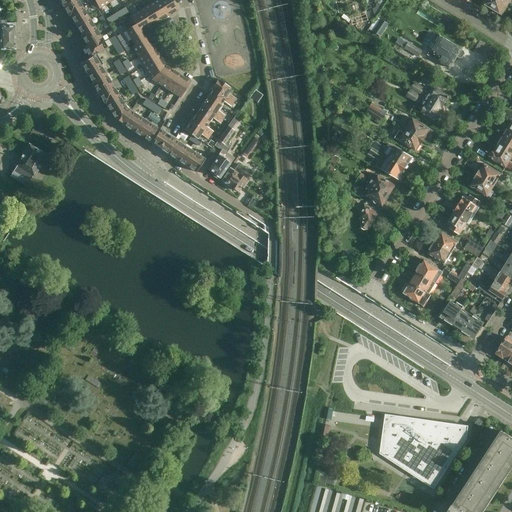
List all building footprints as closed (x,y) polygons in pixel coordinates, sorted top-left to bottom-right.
[(68,17),(69,17),(82,9),(77,0),(73,0),(62,7),(68,17)] [(109,2),(107,0),(94,0),(99,8),(109,2)] [(158,21),(167,15),(158,0),(149,6),(158,21)] [(171,0),(158,0),(167,15),(177,10),(171,0)] [(508,4),(501,0),(486,0),(484,4),(501,15),(502,13),(503,12),(505,10),(505,8),(508,4)] [(149,27),(158,21),(149,6),(140,11),(149,27)] [(69,17),(75,26),(88,18),(82,9),(69,17)] [(140,32),(149,27),(140,11),(130,17),(135,26),(136,25),(140,32)] [(75,26),(81,36),(94,28),(88,18),(75,26)] [(0,49),(6,50),(6,51),(8,53),(12,53),(13,50),(13,49),(14,49),(13,23),(5,23),(5,20),(0,20),(0,49)] [(372,31),(377,34),(382,27),(376,24),(372,31)] [(145,40),(140,32),(136,25),(135,26),(126,31),(135,46),(135,47),(145,40)] [(80,36),(86,47),(97,40),(100,38),(99,36),(94,28),(81,36),(80,36)] [(440,36),(427,56),(434,60),(437,55),(440,57),(437,61),(450,69),(457,57),(460,58),(463,58),(465,54),(464,52),(461,50),(462,49),(440,36)] [(154,48),(148,38),(145,40),(135,47),(135,46),(132,48),(138,57),(154,48)] [(90,59),(96,55),(103,51),(101,48),(103,47),(101,43),(99,44),(97,40),(86,47),(83,49),(90,59)] [(118,56),(123,52),(116,41),(111,45),(118,56)] [(408,43),(404,49),(418,57),(422,52),(408,43)] [(159,57),(154,48),(138,57),(144,67),(159,57)] [(388,54),(384,60),(391,64),(394,58),(388,54)] [(96,55),(90,59),(81,64),(81,65),(85,72),(101,62),(96,55)] [(144,67),(150,76),(165,66),(159,57),(144,67)] [(118,60),(112,63),(116,70),(121,66),(118,60)] [(101,62),(85,72),(87,75),(89,78),(90,79),(90,80),(93,84),(106,76),(103,71),(100,67),(103,65),(101,62)] [(120,76),(125,73),(121,66),(116,70),(120,76)] [(152,79),(161,85),(171,70),(165,66),(150,76),(152,79)] [(161,85),(170,91),(180,76),(171,70),(161,85)] [(93,84),(92,85),(94,87),(98,95),(112,86),(108,79),(106,76),(93,84)] [(170,91),(179,97),(189,82),(180,76),(170,91)] [(137,92),(128,77),(122,81),(131,96),(137,92)] [(218,80),(212,88),(213,89),(233,103),(236,99),(227,93),(230,89),(218,80)] [(433,81),(430,86),(436,89),(437,90),(440,85),(433,81)] [(410,90),(441,109),(446,102),(447,102),(449,99),(448,96),(446,94),(445,95),(437,90),(436,89),(435,90),(433,89),(429,95),(423,90),(424,89),(415,83),(410,90)] [(98,95),(104,105),(105,104),(118,96),(116,92),(113,88),(112,86),(98,95)] [(213,90),(208,98),(221,107),(224,102),(230,107),(233,104),(233,103),(213,89),(213,90)] [(441,109),(410,90),(406,97),(415,103),(416,101),(422,105),(419,110),(421,112),(421,113),(430,118),(430,120),(432,121),(436,121),(437,118),(437,116),(441,109)] [(105,104),(109,110),(110,112),(123,104),(118,96),(105,104)] [(208,98),(202,106),(222,119),(224,116),(218,111),(220,108),(221,107),(208,98)] [(142,105),(157,115),(160,110),(145,100),(142,105)] [(369,108),(379,114),(382,110),(371,103),(369,108)] [(126,108),(123,104),(110,112),(114,118),(113,119),(122,124),(130,112),(127,109),(126,108)] [(202,106),(196,114),(209,123),(212,119),(219,123),(222,119),(202,106)] [(122,125),(155,146),(155,145),(154,145),(162,132),(163,133),(163,132),(160,130),(159,131),(130,112),(122,124),(122,125)] [(196,114),(190,122),(210,136),(213,132),(206,127),(209,123),(196,114)] [(406,131),(423,141),(425,137),(424,137),(429,130),(408,117),(404,124),(408,127),(406,131)] [(190,122),(184,131),(198,140),(201,135),(208,140),(210,136),(190,122)] [(393,131),(396,126),(391,122),(387,128),(393,131)] [(222,152),(208,170),(212,173),(211,175),(218,180),(224,172),(234,159),(226,154),(230,149),(225,145),(234,132),(231,130),(233,126),(230,124),(229,125),(228,127),(223,133),(218,140),(218,141),(217,141),(214,146),(222,152)] [(348,134),(334,125),(329,133),(331,134),(329,138),(335,141),(338,137),(343,141),(348,134)] [(399,132),(395,138),(415,151),(420,144),(421,145),(423,141),(406,131),(403,134),(399,132)] [(511,157),(511,140),(504,135),(502,138),(500,139),(498,141),(499,143),(496,148),(511,157)] [(188,140),(198,147),(200,143),(190,136),(188,140)] [(175,140),(171,137),(171,138),(171,139),(164,151),(163,150),(162,151),(195,173),(204,160),(202,158),(203,157),(200,154),(198,156),(175,141),(175,140)] [(249,142),(244,149),(250,153),(251,153),(256,146),(255,146),(249,142)] [(375,142),(371,148),(388,158),(405,169),(408,165),(407,164),(408,163),(410,163),(411,160),(411,159),(411,158),(396,148),(395,149),(388,145),(385,149),(375,142)] [(13,171),(29,181),(33,176),(34,177),(47,157),(28,144),(15,165),(16,166),(13,171)] [(405,169),(388,158),(371,148),(367,155),(378,162),(375,167),(382,171),(383,169),(398,179),(399,178),(400,177),(402,175),(402,173),(402,172),(403,173),(405,169)] [(511,158),(511,157),(496,148),(493,152),(492,151),(488,157),(506,168),(511,158)] [(230,168),(221,181),(231,188),(232,190),(234,191),(236,191),(237,192),(241,187),(243,188),(248,181),(246,179),(250,173),(238,164),(234,171),(230,168)] [(477,176),(494,186),(501,175),(484,165),(483,166),(482,166),(480,169),(480,170),(480,171),(479,171),(477,176)] [(361,173),(358,178),(364,182),(367,177),(361,173)] [(369,185),(388,197),(395,186),(376,174),(369,185)] [(494,186),(477,176),(474,180),(475,180),(474,181),(472,181),(470,184),(471,186),(470,187),(487,197),(494,186)] [(358,178),(355,183),(361,187),(364,182),(358,178)] [(388,197),(369,185),(363,196),(381,207),(388,197)] [(349,194),(339,187),(334,195),(344,202),(349,194)] [(14,200),(5,194),(0,190),(0,205),(8,210),(14,200)] [(458,205),(474,215),(479,208),(477,207),(480,202),(470,196),(468,199),(464,197),(458,205)] [(368,230),(378,214),(364,205),(360,212),(360,218),(362,220),(360,223),(360,225),(360,227),(361,230),(363,231),(365,231),(368,230)] [(468,225),(474,215),(458,205),(454,211),(455,212),(453,215),(468,225)] [(508,228),(511,220),(511,217),(508,214),(502,224),(508,228)] [(468,225),(453,215),(448,224),(452,226),(450,229),(460,235),(462,230),(464,231),(468,225)] [(496,232),(501,235),(504,230),(500,227),(496,232)] [(489,230),(485,236),(490,239),(494,232),(489,230)] [(490,241),(491,241),(497,245),(496,245),(502,236),(501,235),(496,232),(490,241)] [(435,243),(451,254),(458,243),(443,234),(441,237),(439,236),(438,238),(436,237),(434,240),(435,242),(435,243)] [(484,247),(470,239),(467,244),(480,252),(484,247)] [(491,241),(485,250),(491,254),(497,245),(491,241)] [(451,254),(435,243),(434,244),(432,244),(430,247),(431,249),(430,250),(432,251),(430,255),(445,264),(451,254)] [(464,249),(477,257),(480,252),(467,244),(464,249)] [(477,257),(471,266),(476,269),(482,261),(477,257)] [(416,272),(435,284),(443,272),(424,261),(421,265),(420,265),(418,266),(416,269),(417,271),(416,272)] [(467,263),(462,271),(466,273),(471,266),(467,263)] [(511,280),(511,267),(506,264),(500,273),(511,280)] [(416,272),(410,282),(431,296),(431,295),(429,294),(435,284),(416,272)] [(458,284),(461,279),(451,272),(448,278),(458,284)] [(509,291),(509,290),(511,285),(511,280),(500,273),(495,282),(509,291)] [(462,279),(450,296),(455,299),(467,282),(462,279)] [(431,296),(410,282),(403,294),(419,304),(420,301),(425,304),(431,296)] [(503,299),(504,298),(509,291),(495,282),(493,285),(490,283),(486,289),(480,285),(478,288),(484,292),(483,292),(495,300),(497,296),(503,299)] [(442,303),(438,300),(435,298),(428,309),(436,314),(443,304),(442,303)] [(452,326),(455,320),(461,311),(453,307),(454,305),(451,303),(441,318),(446,321),(445,322),(446,322),(447,323),(449,325),(451,325),(452,326)] [(474,306),(470,312),(474,315),(478,309),(474,306)] [(452,326),(463,333),(472,319),(461,311),(455,320),(452,326)] [(488,322),(493,313),(490,311),(484,320),(488,322)] [(472,319),(463,333),(464,335),(467,337),(468,336),(469,337),(470,337),(474,339),(484,324),(480,322),(479,323),(472,319)] [(511,350),(511,341),(507,338),(496,354),(506,360),(511,350)] [(385,414),(381,443),(388,448),(384,454),(409,471),(434,487),(432,489),(433,489),(434,489),(466,439),(468,431),(468,426),(467,426),(466,426),(431,423),(399,419),(399,416),(385,414)] [(480,511),(511,462),(511,438),(503,432),(455,507),(452,505),(448,511),(449,511),(480,511)]
